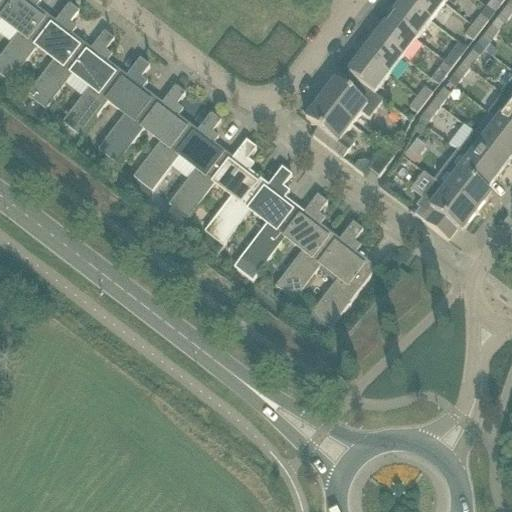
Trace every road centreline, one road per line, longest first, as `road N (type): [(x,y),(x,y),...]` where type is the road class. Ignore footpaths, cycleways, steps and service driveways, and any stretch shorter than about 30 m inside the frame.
road 1 (primary): [(258,394),(0,196)]
road 2 (residential): [(422,242),(271,125),(264,104)]
road 3 (residential): [(264,104),(250,102),(114,0)]
road 4 (residential): [(264,104),(355,0)]
road 5 (primary): [(364,449),(258,394)]
